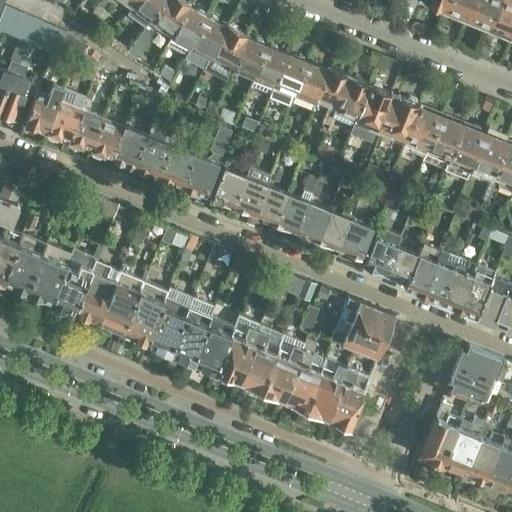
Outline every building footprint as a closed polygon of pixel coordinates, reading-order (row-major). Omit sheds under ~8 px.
[(99,0),(93,8),(98,13),(107,0),(99,0)] [(107,0),(98,13),(104,17),(108,11),(109,11),(114,4),(115,4),(118,0),(122,0),(131,5),(134,0),(107,0)] [(160,0),(144,24),(125,49),(135,56),(156,27),(170,34),(186,3),(187,2),(184,0),(160,0)] [(134,0),(131,5),(126,11),(144,24),(160,0),(134,0)] [(422,0),(444,8),(446,0),(422,0)] [(473,0),(446,0),(444,8),(466,17),(473,0)] [(497,0),(473,0),(466,17),(487,26),(497,0)] [(511,29),(511,0),(497,0),(487,26),(510,35),(511,29)] [(170,34),(165,43),(184,54),(189,45),(206,14),(186,3),(170,34)] [(3,4),(0,10),(0,28),(19,37),(26,40),(40,46),(41,44),(53,50),(62,54),(76,60),(85,41),(3,4)] [(184,54),(183,55),(203,65),(209,54),(225,24),(206,14),(189,45),(184,54)] [(203,65),(202,67),(226,80),(231,68),(232,66),(245,35),(245,33),(226,22),(225,24),(209,54),(203,65)] [(232,66),(231,68),(251,77),(252,75),(265,43),(263,42),(261,39),(257,37),(253,38),(245,35),(232,66)] [(0,105),(26,41),(19,37),(7,67),(2,66),(0,71),(0,105)] [(251,77),(249,83),(269,92),(272,83),(286,51),(265,43),(252,75),(251,77)] [(0,105),(0,115),(9,119),(10,116),(15,119),(26,91),(22,90),(27,76),(23,74),(27,65),(26,65),(31,52),(23,49),(0,105)] [(53,50),(47,64),(56,68),(62,54),(53,50)] [(269,92),(268,95),(288,103),(292,91),(306,59),(286,51),(272,83),(269,92)] [(326,67),(306,59),(292,91),(313,100),(313,97),(327,66),(326,67)] [(160,73),(171,78),(175,70),(165,64),(160,73)] [(327,66),(313,97),(329,104),(326,111),(323,120),(328,122),(331,115),(348,74),(327,66)] [(368,82),(348,74),(331,115),(351,123),(355,114),(368,82)] [(37,126),(45,130),(62,86),(52,82),(47,93),(35,88),(22,121),(26,122),(27,125),(32,127),(37,126)] [(368,82),(355,114),(351,123),(366,128),(367,125),(375,128),(389,91),(381,87),(381,84),(373,82),(370,83),(368,82)] [(45,130),(66,138),(79,106),(81,106),(85,95),(62,86),(45,130)] [(389,91),(375,128),(389,134),(388,137),(401,142),(416,105),(417,102),(415,102),(415,98),(408,95),(405,97),(389,91)] [(409,149),(422,154),(439,114),(437,114),(435,109),(429,107),(426,109),(416,105),(401,142),(410,146),(409,149)] [(79,106),(66,138),(88,147),(101,115),(81,106),(79,106)] [(422,154),(421,158),(443,167),(444,166),(460,123),(451,120),(451,115),(444,113),(441,115),(439,114),(422,154)] [(245,114),(241,124),(254,130),(258,120),(245,114)] [(101,115),(88,147),(110,156),(123,123),(101,115)] [(131,165),(156,175),(169,142),(171,143),(179,125),(171,122),(164,140),(144,132),(131,165)] [(258,122),(254,132),(264,136),(268,126),(258,122)] [(110,156),(131,165),(144,132),(123,123),(110,156)] [(192,152),(179,184),(204,194),(217,162),(230,128),(219,123),(206,157),(196,153),(192,152)] [(444,166),(443,167),(465,175),(466,172),(482,132),(480,131),(479,127),(473,125),(470,127),(460,123),(444,166)] [(169,142),(156,175),(179,184),(192,152),(196,153),(203,134),(195,131),(187,150),(171,143),(169,142)] [(482,132),(466,172),(479,178),(481,175),(489,178),(504,141),(494,137),(494,133),(488,131),(484,132),(482,132)] [(362,148),(367,150),(371,140),(366,138),(362,148)] [(496,184),(510,190),(511,184),(511,144),(504,141),(489,178),(497,181),(496,184)] [(226,159),(232,161),(237,148),(231,146),(226,159)] [(366,171),(380,177),(384,167),(369,162),(366,171)] [(209,197),(230,205),(244,173),(222,164),(209,197)] [(244,173),(230,205),(252,214),(265,182),(268,173),(247,165),(244,173)] [(429,187),(435,189),(443,171),(436,168),(429,187)] [(0,210),(10,187),(12,188),(18,173),(9,169),(0,189),(0,210)] [(305,188),(314,192),(319,177),(311,174),(305,188)] [(36,198),(45,202),(53,184),(43,180),(36,198)] [(490,180),(483,197),(488,200),(495,182),(490,180)] [(252,214),(274,223),(287,191),(265,182),(252,214)] [(10,187),(0,210),(0,218),(6,221),(10,223),(19,202),(14,200),(18,190),(12,188),(10,187)] [(393,188),(389,199),(411,208),(415,196),(393,188)] [(307,199),(287,191),(274,223),(294,231),(307,199)] [(315,239),(336,248),(349,216),(351,216),(359,195),(352,192),(347,207),(345,206),(342,213),(328,207),(315,239)] [(349,216),(336,248),(358,257),(371,225),(360,220),(370,196),(361,192),(359,195),(351,216),(349,216)] [(454,203),(433,194),(430,201),(451,210),(454,203)] [(294,231),(315,239),(328,207),(307,199),(294,231)] [(478,208),(457,199),(452,210),(474,219),(478,208)] [(0,232),(0,277),(1,278),(20,233),(8,228),(10,223),(6,221),(1,233),(0,232)] [(376,229),(362,266),(382,274),(395,243),(399,233),(378,224),(376,229)] [(182,228),(178,239),(186,242),(190,232),(182,228)] [(21,233),(20,233),(1,278),(12,282),(13,286),(19,289),(23,286),(25,287),(44,241),(22,231),(21,233)] [(192,232),(186,246),(192,248),(198,235),(192,232)] [(511,252),(511,234),(509,233),(501,252),(511,255),(511,252)] [(403,282),(402,286),(420,293),(438,248),(420,240),(415,251),(403,282)] [(44,241),(25,287),(29,289),(28,293),(36,296),(39,293),(49,297),(68,251),(44,241)] [(206,260),(216,264),(223,246),(214,242),(206,260)] [(382,274),(403,282),(415,251),(395,243),(382,274)] [(69,251),(68,251),(49,297),(47,301),(64,308),(66,305),(73,307),(94,257),(95,255),(72,245),(69,251)] [(420,293),(438,300),(456,255),(441,249),(438,248),(420,293)] [(456,255),(438,300),(455,307),(474,262),(456,255)] [(246,266),(257,270),(260,260),(249,256),(246,266)] [(94,257),(73,307),(76,309),(76,312),(84,315),(88,314),(98,319),(115,276),(119,267),(110,264),(94,257)] [(260,260),(257,270),(255,275),(263,278),(268,263),(260,260)] [(474,262),(455,307),(475,315),(487,285),(491,275),(493,270),(474,262)] [(119,267),(115,276),(98,319),(108,323),(109,326),(115,329),(119,328),(121,329),(142,277),(119,267)] [(487,285),(475,315),(492,322),(494,316),(506,321),(511,306),(511,283),(491,275),(487,285)] [(282,276),(279,284),(287,288),(291,280),(282,276)] [(142,277),(121,329),(134,334),(135,337),(141,340),(145,338),(146,339),(167,287),(142,277)] [(300,296),(309,299),(315,283),(306,279),(300,296)] [(321,284),(318,290),(329,294),(331,287),(321,284)] [(163,296),(146,339),(155,343),(157,346),(163,349),(166,347),(169,348),(191,294),(169,285),(164,296),(163,296)] [(191,294),(169,348),(178,353),(180,356),(185,358),(190,357),(192,358),(210,313),(214,304),(191,294)] [(337,315),(384,335),(393,314),(346,295),(337,315)] [(299,326),(309,330),(319,308),(308,303),(299,326)] [(233,323),(214,368),(218,368),(220,371),(225,374),(229,374),(237,377),(257,327),(260,322),(237,312),(235,318),(233,323)] [(212,367),(214,368),(233,323),(210,313),(192,358),(201,362),(203,365),(209,367),(212,367)] [(337,315),(329,337),(376,356),(384,335),(337,315)] [(257,327),(237,377),(245,381),(247,384),(254,386),(258,385),(259,386),(279,336),(281,331),(260,322),(257,327)] [(279,336),(259,386),(263,387),(265,391),(270,393),(275,393),(282,395),(302,346),(303,346),(305,341),(281,331),(279,336)] [(298,404),(303,405),(322,354),(313,350),(317,339),(307,335),(305,341),(303,346),(302,346),(282,395),(290,398),(291,402),(298,404)] [(455,361),(498,379),(503,368),(499,366),(503,357),(467,343),(464,349),(460,348),(455,361)] [(317,411),(325,414),(346,364),(322,354),(303,405),(305,406),(308,409),(313,411),(317,411)] [(498,379),(455,361),(449,376),(452,377),(449,385),(486,400),(489,390),(493,392),(498,379)] [(346,364),(325,414),(333,417),(336,421),(341,423),(345,423),(349,424),(369,374),(346,364)] [(428,457),(439,462),(459,414),(448,410),(450,406),(439,401),(419,450),(426,453),(428,457)] [(459,414),(439,462),(452,467),(457,466),(462,468),(482,419),(473,415),(472,419),(459,414)] [(472,475),(483,479),(502,432),(490,427),(491,422),(482,419),(462,468),(468,470),(472,475)] [(511,435),(502,432),(483,479),(496,485),(500,483),(505,485),(511,468),(511,435)]
